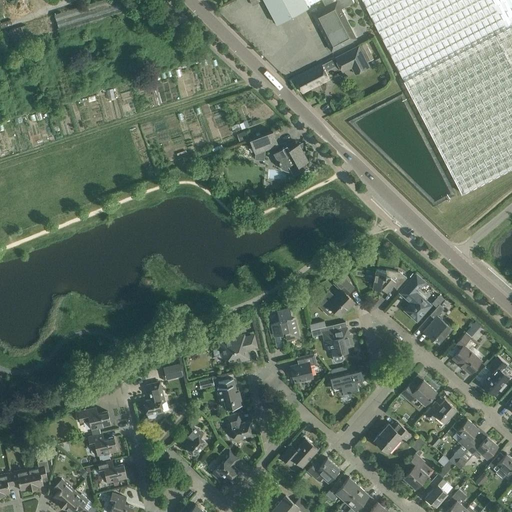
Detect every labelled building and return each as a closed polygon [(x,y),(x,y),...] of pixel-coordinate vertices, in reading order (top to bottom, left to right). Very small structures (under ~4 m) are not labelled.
[(128,11),(124,0),(99,0),(54,14),(59,32),(128,11)] [(511,0),(265,0),(278,24),(310,7),(309,4),(317,0),(363,0),(403,76),(405,80),(463,193),(485,182),(511,168),(511,0)] [(323,0),(327,7),(314,13),(332,50),(356,38),(341,9),(354,2),(353,0),(323,0)] [(359,45),(368,61),(374,58),(366,42),(359,45)] [(368,61),(359,45),(336,57),(343,72),(352,67),(356,74),(370,66),(368,61)] [(303,92),(312,88),(330,78),(323,64),(296,78),(303,92)] [(273,131),(249,140),(255,154),(254,159),(264,160),(265,150),(278,145),(273,131)] [(287,145),(273,152),(275,155),(274,156),(275,159),(276,162),(277,164),(279,167),(282,169),(284,170),(288,172),(291,172),(293,176),(301,172),(308,168),(308,167),(307,167),(305,163),(304,162),(308,160),(298,143),(289,148),(287,145)] [(406,277),(399,271),(386,269),(385,270),(376,269),(373,288),(378,289),(380,286),(386,292),(392,285),(396,289),(406,277)] [(415,292),(425,282),(416,274),(400,292),(411,302),(405,310),(416,320),(430,305),(418,294),(415,292)] [(353,287),(346,280),(341,276),(334,283),(341,289),(335,296),(329,290),(317,302),(317,304),(327,314),(330,314),(334,310),(340,316),(350,306),(348,305),(353,300),(346,294),(353,287)] [(296,304),(304,299),(301,294),(293,298),(296,304)] [(430,315),(434,318),(430,324),(423,331),(430,338),(433,334),(441,342),(452,329),(437,315),(443,308),(439,304),(430,315)] [(286,340),(296,337),(298,337),(294,319),(291,319),(289,309),(276,312),(279,322),(271,324),(274,336),(285,333),(286,340)] [(324,320),(309,324),(310,329),(326,326),(324,320)] [(343,356),(342,353),(347,351),(346,347),(353,345),(351,336),(349,336),(347,327),(333,330),(333,329),(322,332),(324,343),(330,342),(333,355),(333,358),(334,361),(337,361),(341,360),(343,358),(343,356)] [(470,337),(465,332),(454,344),(460,348),(452,357),(470,373),(481,360),(464,344),(470,337)] [(254,335),(244,337),(244,335),(229,338),(230,340),(221,342),(223,353),(221,354),(223,359),(233,357),(234,362),(248,358),(246,349),(257,347),(254,335)] [(292,382),(302,379),(312,377),(309,365),(315,364),(313,354),(295,358),(297,364),(290,366),(291,371),(289,371),(292,382)] [(493,393),(508,377),(501,370),(506,364),(497,356),(487,367),(492,371),(481,383),(493,393)] [(166,379),(183,375),(180,363),(163,367),(166,379)] [(347,366),(330,370),(332,376),(330,377),(332,386),(333,386),(334,389),(341,387),(342,392),(349,391),(349,392),(351,391),(351,390),(357,389),(355,381),(361,379),(361,382),(362,382),(359,370),(348,373),(346,367),(348,366),(347,366)] [(200,388),(214,385),(212,378),(198,381),(200,388)] [(226,409),(232,407),(242,405),(239,391),(234,392),(233,385),(235,384),(233,378),(218,382),(219,387),(216,388),(220,402),(224,401),(226,409)] [(424,403),(429,398),(436,390),(423,379),(417,385),(412,381),(413,381),(412,380),(401,393),(410,401),(415,395),(424,403)] [(163,402),(158,381),(146,384),(150,399),(143,400),(146,414),(147,414),(148,419),(157,417),(156,413),(163,412),(160,402),(163,402)] [(445,421),(449,416),(456,409),(445,398),(437,407),(432,403),(424,412),(432,419),(437,414),(445,421)] [(91,429),(101,427),(111,424),(108,411),(94,414),(93,408),(78,411),(80,422),(89,420),(91,429)] [(233,431),(235,440),(243,438),(242,436),(251,434),(248,421),(241,422),(238,412),(225,416),(229,432),(233,431)] [(449,459),(454,464),(461,456),(467,448),(476,438),(472,434),(478,428),(467,418),(456,431),(462,436),(459,440),(462,444),(449,459)] [(412,434),(410,432),(396,420),(391,426),(388,423),(374,439),(387,451),(401,435),(406,440),(412,434)] [(195,455),(201,448),(202,449),(207,443),(200,436),(202,433),(191,423),(181,433),(189,440),(184,445),(195,455)] [(89,436),(88,436),(91,447),(96,446),(98,455),(99,455),(100,460),(106,459),(105,453),(107,453),(117,450),(114,437),(104,439),(101,440),(99,433),(89,436)] [(417,450),(419,448),(425,441),(419,435),(411,445),(417,450)] [(429,442),(435,447),(441,440),(436,435),(429,442)] [(487,456),(497,445),(487,436),(481,442),(476,438),(467,448),(476,456),(481,451),(487,456)] [(302,466),(310,456),(317,449),(305,438),(294,450),(290,446),(281,456),(290,465),(295,459),(302,466)] [(221,463),(212,473),(220,481),(224,476),(229,480),(238,470),(233,465),(240,457),(229,448),(218,460),(221,463)] [(422,451),(419,448),(417,450),(414,454),(406,463),(411,468),(403,476),(415,487),(427,474),(418,466),(424,460),(419,455),(422,451)] [(507,473),(510,470),(511,467),(511,458),(506,453),(504,456),(499,452),(488,463),(496,470),(495,471),(501,477),(504,477),(507,473)] [(460,468),(466,461),(461,456),(454,464),(455,463),(460,468)] [(328,480),(332,475),(339,468),(327,457),(320,465),(315,460),(307,469),(319,480),(323,475),(328,480)] [(38,465),(27,468),(32,488),(38,487),(38,486),(43,485),(42,481),(47,479),(46,471),(49,470),(47,459),(37,461),(38,465)] [(449,459),(444,465),(449,470),(454,464),(449,459)] [(113,466),(112,460),(98,463),(100,474),(104,473),(107,482),(127,477),(123,464),(113,466)] [(26,490),(32,488),(27,468),(11,472),(14,484),(19,483),(20,490),(25,489),(26,490)] [(83,468),(79,473),(85,477),(89,473),(87,472),(83,468)] [(8,485),(14,484),(11,472),(0,474),(0,495),(5,494),(5,493),(10,492),(8,485)] [(480,486),(488,477),(482,472),(474,481),(480,486)] [(426,497),(424,499),(430,504),(432,502),(435,505),(442,498),(447,493),(440,487),(445,481),(442,478),(437,473),(436,475),(429,482),(434,486),(425,496),(426,497)] [(290,475),(285,481),(290,485),(295,480),(290,475)] [(339,495),(345,500),(358,485),(349,476),(340,487),(335,483),(321,499),(324,502),(329,496),(334,500),(339,495)] [(56,501),(61,505),(75,489),(62,478),(53,488),(57,491),(52,497),(56,500),(56,501)] [(358,485),(345,500),(353,506),(347,511),(360,511),(366,506),(368,504),(363,499),(368,494),(358,485)] [(462,511),(466,508),(460,503),(466,495),(458,488),(447,501),(452,505),(445,511),(462,511)] [(80,494),(75,489),(61,505),(65,510),(66,509),(69,511),(70,511),(75,507),(80,511),(85,511),(87,510),(88,509),(83,505),(87,501),(89,499),(82,493),(80,494)] [(123,496),(117,494),(111,492),(108,502),(112,503),(109,511),(131,511),(134,507),(121,502),(123,496)] [(309,511),(311,509),(306,504),(298,498),(294,503),(285,495),(270,511),(293,511),(298,507),(304,511),(309,511)] [(385,511),(387,510),(377,501),(370,510),(366,506),(360,511),(385,511)]
